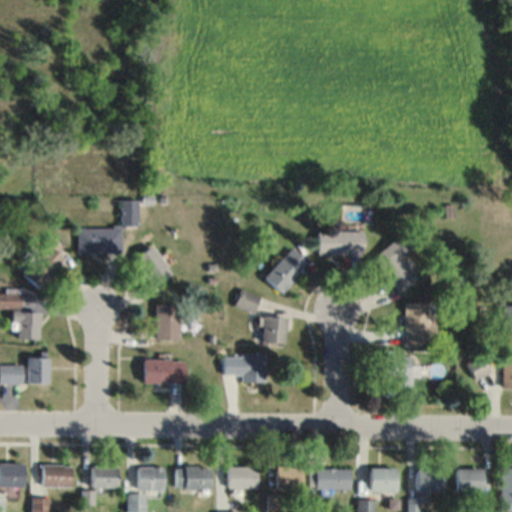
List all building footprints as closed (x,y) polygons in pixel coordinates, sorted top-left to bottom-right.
[(136,198),(118,198),(118,225),(136,225),(136,198)] [(119,227),(75,227),(75,252),(119,252),(119,227)] [(317,253),(361,253),(361,230),(317,230),(317,253)] [(415,276),(398,256),(412,244),(401,231),(368,258),(396,292),(415,276)] [(18,269),(37,288),(69,254),(49,236),(18,269)] [(131,261),(153,286),(170,270),(148,245),(131,261)] [(262,276),(278,291),(306,262),(289,246),(262,276)] [(0,306),(18,306),(18,292),(0,292),(0,306)] [(425,301),(402,302),(403,343),(434,342),(434,323),(426,323),(425,301)] [(178,339),(178,304),(153,304),(153,339),(178,339)] [(500,331),(511,331),(511,304),(500,304),(500,331)] [(39,311),(12,311),(12,338),(39,338),(39,311)] [(284,316),(261,316),(261,343),(284,343),(284,316)] [(239,382),(263,382),(263,354),(222,354),(222,374),(239,374),(239,382)] [(408,389),(408,355),(379,355),(379,380),(391,380),(391,389),(408,389)] [(470,378),(488,373),(483,355),(465,361),(470,378)] [(26,384),(48,384),(48,357),(26,357),(26,384)] [(182,359),(141,359),(141,382),(182,382),(182,359)] [(511,359),(501,360),(501,395),(511,394),(511,359)] [(0,383),(20,383),(20,364),(0,364),(0,383)] [(0,486),(23,487),(23,462),(0,462),(0,486)] [(70,464),(40,464),(40,486),(70,486),(70,464)] [(116,487),(116,466),(88,466),(88,487),(116,487)] [(162,490),(162,466),(136,466),(135,490),(162,490)] [(209,488),(209,466),(172,466),(172,488),(209,488)] [(226,487),(254,487),(254,466),(226,466),(226,487)] [(300,489),(300,466),(273,466),(273,489),(300,489)] [(348,467),(312,467),(312,488),(348,488),(348,467)] [(394,491),(394,467),(367,467),(367,491),(394,491)] [(511,467),(503,467),(502,505),(511,505),(511,467)] [(481,491),(481,468),(452,468),(452,491),(481,491)] [(413,469),(413,490),(441,490),(441,469),(413,469)] [(125,511),(144,511),(144,494),(125,494),(125,511)] [(47,511),(47,497),(29,498),(29,511),(47,511)] [(370,511),(371,499),(355,499),(354,511),(370,511)]
